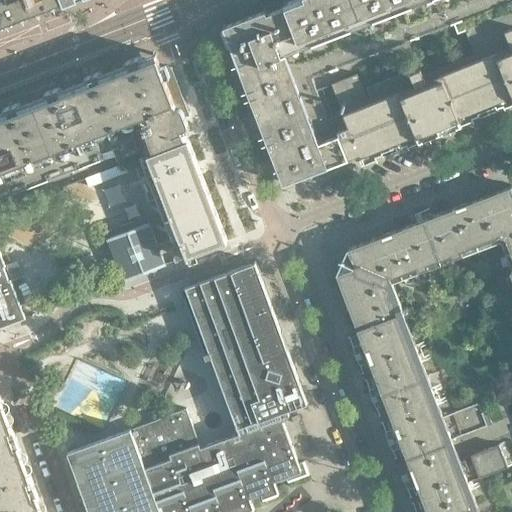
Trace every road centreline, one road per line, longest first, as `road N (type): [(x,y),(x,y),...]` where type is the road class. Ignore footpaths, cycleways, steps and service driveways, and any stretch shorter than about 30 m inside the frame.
road 1 (residential): [(276,238),(376,511)]
road 2 (residential): [(511,143),(276,238)]
road 3 (residential): [(276,238),(184,3)]
road 4 (tertiary): [(0,75),(184,3)]
road 5 (residential): [(67,511),(6,350),(0,352)]
